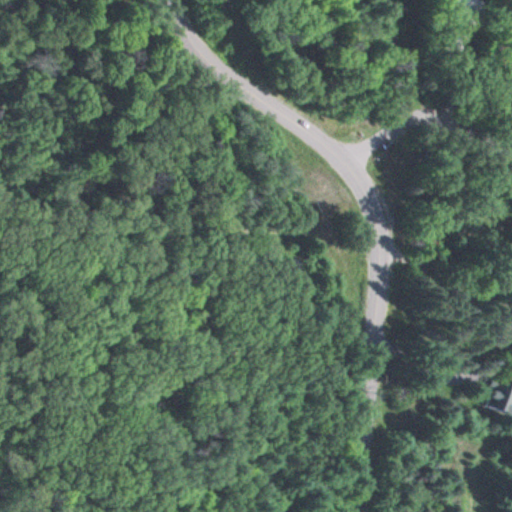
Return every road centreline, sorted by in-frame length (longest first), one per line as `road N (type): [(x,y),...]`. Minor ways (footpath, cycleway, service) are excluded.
road 1 (residential): [(355,511),(376,286),(367,195),(347,159),(197,49),(171,0)]
road 2 (residential): [(347,159),(404,121),(428,122),(511,154)]
